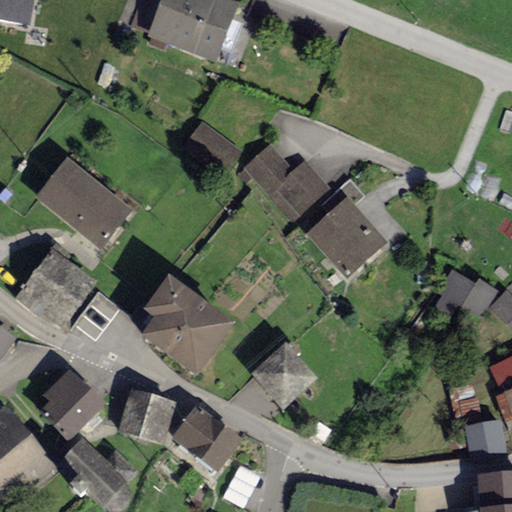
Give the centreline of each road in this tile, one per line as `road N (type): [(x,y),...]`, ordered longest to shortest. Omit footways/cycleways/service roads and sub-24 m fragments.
road 1 (residential): [(287,446),(69,344)]
road 2 (residential): [(511,467),(403,477),(287,446)]
road 3 (unclassified): [(312,0),(511,78)]
